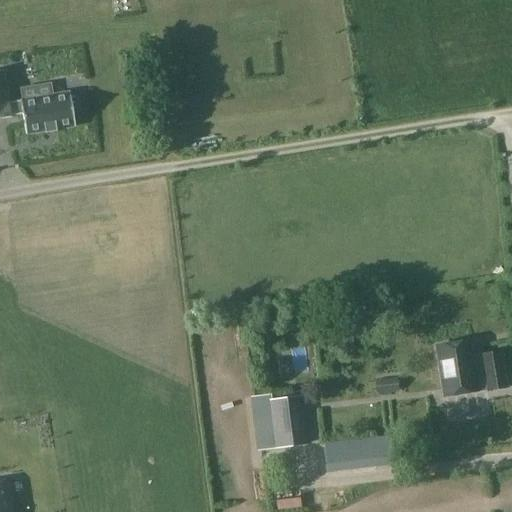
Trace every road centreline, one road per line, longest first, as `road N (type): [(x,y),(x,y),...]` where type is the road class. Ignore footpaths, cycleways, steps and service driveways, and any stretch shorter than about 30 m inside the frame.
road 1 (track): [(511,114),(172,166)]
road 2 (unclassified): [(0,196),(172,166)]
